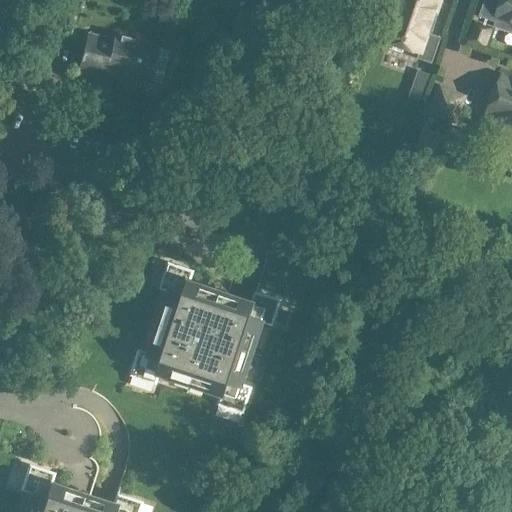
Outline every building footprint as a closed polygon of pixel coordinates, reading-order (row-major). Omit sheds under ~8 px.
[(438,0),(396,0),(383,39),(388,40),(386,47),(402,52),(405,46),(420,51),(418,58),(432,62),(440,37),(428,33),(438,0)] [(511,0),(484,0),(479,15),(496,22),(499,15),(511,20),(511,0)] [(148,80),(160,83),(169,50),(157,47),(157,46),(113,35),(112,40),(88,34),(79,68),(117,78),(119,73),(148,80)] [(416,68),(411,94),(425,97),(430,71),(416,68)] [(511,146),(511,81),(502,77),(488,111),(502,116),(493,138),(511,146)] [(464,96),(440,86),(430,111),(454,121),(464,96)] [(253,303),(236,297),(189,282),(193,271),(169,263),(161,288),(171,291),(150,354),(140,351),(132,373),(132,374),(154,382),(156,382),(159,372),(223,393),(219,403),(243,411),(251,387),(240,384),(261,320),(272,324),(280,300),(256,292),(253,303)] [(137,511),(140,502),(117,495),(116,495),(113,505),(49,484),(53,474),(29,466),(21,490),(32,493),(25,511),(137,511)]
